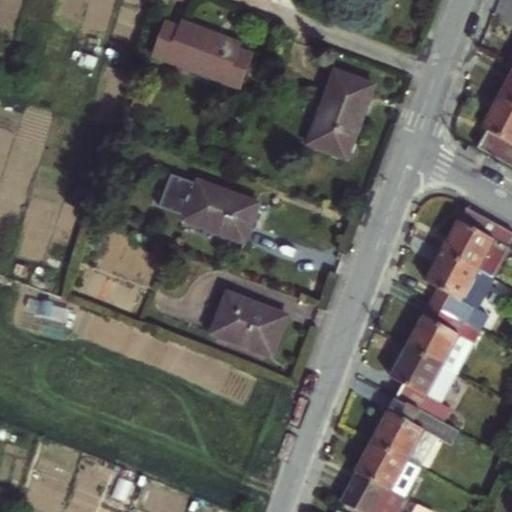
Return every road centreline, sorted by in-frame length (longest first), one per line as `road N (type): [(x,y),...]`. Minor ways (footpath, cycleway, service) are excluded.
road 1 (residential): [(282,511),(412,149)]
road 2 (residential): [(463,0),(412,149)]
